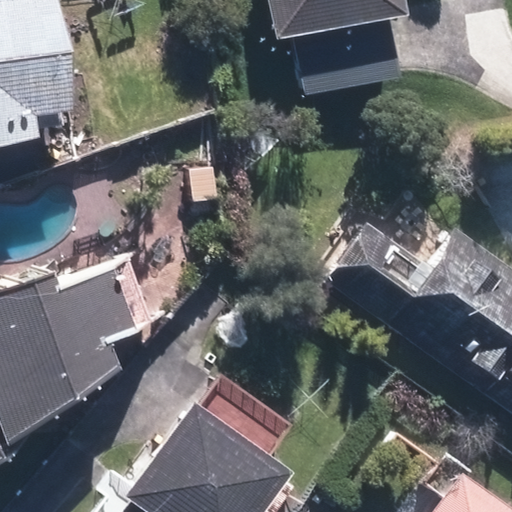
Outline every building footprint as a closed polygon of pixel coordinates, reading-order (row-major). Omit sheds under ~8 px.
[(0,147),(42,142),(39,119),(74,115),(59,0),(26,0),(0,3),(0,147)] [(403,0),(258,0),(267,45),(283,42),(294,99),(395,78),(383,19),(406,14),(403,0)] [(309,271),(511,415),(511,272),(440,221),(412,261),(349,217),(309,271)] [(0,461),(13,452),(5,440),(112,363),(103,338),(133,328),(108,260),(52,279),(46,265),(0,281),(0,461)] [(269,511),(282,494),(246,468),(273,430),(211,386),(185,423),(176,416),(111,506),(117,510),(115,511),(269,511)] [(511,511),(446,467),(414,511),(511,511)]
